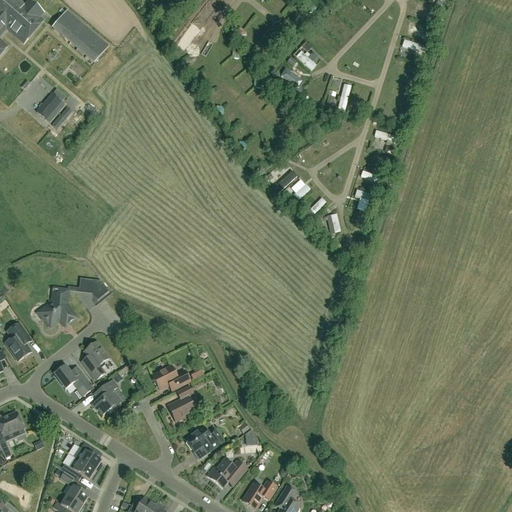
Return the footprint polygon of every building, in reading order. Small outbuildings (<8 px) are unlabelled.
[(42,14),(29,3),(25,8),(15,0),(0,0),(0,55),(6,48),(0,42),(0,35),(6,29),(24,44),(42,23),(38,19),(42,14)] [(168,0),(160,0),(163,18),(171,17),(168,0)] [(225,14),(207,0),(203,0),(200,5),(219,21),(225,14)] [(416,1),(414,9),(434,14),(436,6),(416,1)] [(354,24),(358,19),(342,5),(338,10),(354,24)] [(66,13),(61,19),(69,26),(74,20),(66,13)] [(410,19),(408,26),(426,32),(428,25),(410,19)] [(63,33),(71,40),(83,27),(74,20),(69,26),(63,33)] [(333,22),(329,26),(340,38),(344,34),(333,22)] [(91,34),(83,27),(71,40),(80,48),(91,34)] [(80,48),(88,55),(99,41),(91,34),(80,48)] [(204,50),(184,34),(179,40),(198,57),(204,50)] [(327,55),(331,51),(315,35),(311,40),(327,55)] [(404,38),(401,46),(417,50),(419,42),(404,38)] [(96,62),(108,49),(99,41),(88,55),(96,62)] [(172,51),(179,58),(186,52),(179,45),(172,51)] [(313,71),(318,66),(302,50),(297,56),(313,71)] [(398,59),(395,66),(412,71),(414,63),(398,59)] [(31,63),(10,80),(20,93),(41,75),(31,63)] [(390,85),(405,89),(407,83),(391,79),(390,85)] [(340,97),(346,100),(351,85),(345,83),(340,97)] [(52,94),(36,113),(46,122),(62,103),(52,94)] [(70,107),(54,126),(60,131),(76,112),(70,107)] [(395,139),(396,133),(375,130),(375,137),(395,139)] [(320,141),(305,150),(310,158),(325,149),(320,141)] [(265,147),(256,149),(257,157),(267,155),(265,147)] [(368,154),(379,157),(381,151),(369,148),(368,154)] [(373,180),(374,173),(363,170),(361,178),(373,180)] [(298,171),(280,180),(283,186),(301,177),(298,171)] [(306,181),(293,198),(299,203),(312,186),(306,181)] [(370,202),(372,193),(357,189),(355,198),(370,202)] [(322,197),(311,208),(316,213),(327,202),(322,197)] [(331,214),(336,233),(342,231),(336,213),(331,214)] [(58,321),(64,329),(76,319),(66,306),(67,292),(60,291),(52,290),(50,307),(45,310),(42,310),(39,313),(39,316),(41,319),(44,320),(50,328),(58,321)] [(99,301),(111,293),(109,290),(97,298),(99,301)] [(12,340),(5,345),(18,363),(31,354),(25,346),(31,342),(19,325),(7,333),(12,340)] [(95,345),(84,353),(88,359),(82,363),(95,382),(105,374),(101,369),(105,366),(103,364),(109,360),(102,350),(100,351),(95,345)] [(70,374),(65,367),(54,375),(65,390),(73,385),(78,391),(76,393),(81,399),(94,390),(89,383),(88,384),(77,369),(70,374)] [(159,391),(169,387),(171,392),(190,383),(185,374),(176,378),(171,368),(152,377),(159,391)] [(204,377),(200,370),(190,375),(193,382),(204,377)] [(112,392),(117,388),(112,382),(94,395),(99,401),(92,406),(96,412),(98,411),(102,416),(105,414),(109,414),(110,411),(113,409),(114,410),(121,404),(112,392)] [(189,387),(177,394),(180,401),(167,407),(175,423),(196,413),(187,397),(193,395),(189,387)] [(16,414),(0,421),(0,431),(3,438),(23,429),(16,414)] [(203,448),(208,454),(223,443),(215,431),(208,436),(203,428),(185,441),(192,451),(198,447),(203,448)] [(249,443),(258,442),(255,429),(247,431),(249,443)] [(0,443),(0,448),(5,460),(11,457),(5,441),(0,443)] [(62,460),(67,464),(81,445),(76,442),(62,460)] [(101,463),(91,456),(94,450),(84,444),(80,450),(79,449),(73,458),(74,459),(87,467),(95,472),(101,463)] [(60,471),(70,478),(74,472),(89,481),(95,472),(87,467),(74,459),(69,468),(64,466),(60,471)] [(239,480),(247,470),(237,462),(232,468),(225,461),(217,471),(214,468),(207,477),(222,489),(233,475),(239,480)] [(70,486),(70,485),(74,480),(63,474),(60,479),(70,486)] [(267,482),(262,490),(253,485),(242,502),(255,510),(263,499),(269,503),(278,489),(267,482)] [(73,487),(67,497),(82,507),(88,497),(73,487)] [(298,511),(299,511),(298,509),(299,507),(291,502),(296,494),(287,488),(274,507),(280,510),(278,511),(298,511)] [(69,511),(79,511),(82,507),(67,497),(61,506),(56,503),(52,509),(57,511),(64,511),(66,510),(69,511)] [(150,511),(155,506),(144,499),(137,509),(132,506),(128,511),(150,511)]
